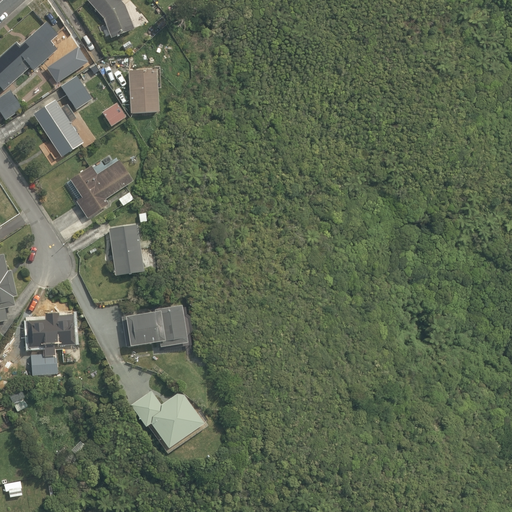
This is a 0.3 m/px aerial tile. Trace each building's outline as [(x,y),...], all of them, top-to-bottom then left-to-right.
[(87,0),(86,2),(103,21),(109,40),(131,33),(123,6),(118,0),(87,0)] [(15,42),(0,55),(0,89),(2,92),(29,68),(32,72),(64,45),(45,22),(18,46),(15,42)] [(153,67),(153,71),(128,72),(130,115),(156,114),(155,89),(160,89),(160,67),(153,67)] [(75,77),(59,88),(76,111),(91,100),(75,77)] [(10,91),(0,98),(0,115),(5,122),(23,109),(10,91)] [(53,103),(33,116),(60,158),(81,144),(69,125),(75,121),(65,105),(58,110),(53,103)] [(109,127),(123,116),(113,103),(99,115),(109,127)] [(109,205),(105,200),(131,183),(116,159),(104,167),(98,159),(68,179),(80,198),(74,202),(86,220),(109,205)] [(136,226),(108,229),(114,276),(153,272),(149,234),(137,235),(136,226)] [(3,254),(0,254),(0,324),(8,323),(5,307),(15,305),(13,297),(17,297),(11,269),(7,269),(3,254)] [(183,307),(123,317),(128,348),(158,343),(159,351),(190,345),(183,307)] [(72,317),(29,318),(30,347),(73,346),(72,317)] [(30,353),(31,374),(56,373),(55,352),(30,353)] [(202,426),(179,391),(161,403),(151,389),(128,404),(144,428),(149,425),(166,450),(202,426)]
